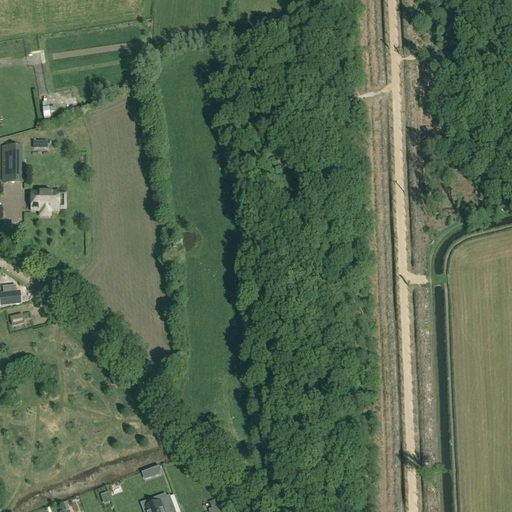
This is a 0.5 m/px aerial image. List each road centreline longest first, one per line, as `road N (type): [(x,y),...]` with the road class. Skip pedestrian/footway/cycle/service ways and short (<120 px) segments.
road 1 (track): [(411,511),(393,0)]
road 2 (track): [(0,258),(142,386),(240,511)]
